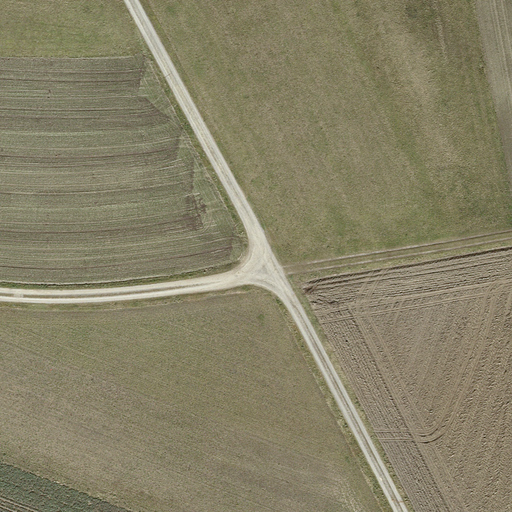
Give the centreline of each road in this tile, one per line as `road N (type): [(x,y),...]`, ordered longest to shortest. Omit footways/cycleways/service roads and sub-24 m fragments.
road 1 (track): [(401,511),(133,0)]
road 2 (track): [(511,237),(140,292),(0,295)]
